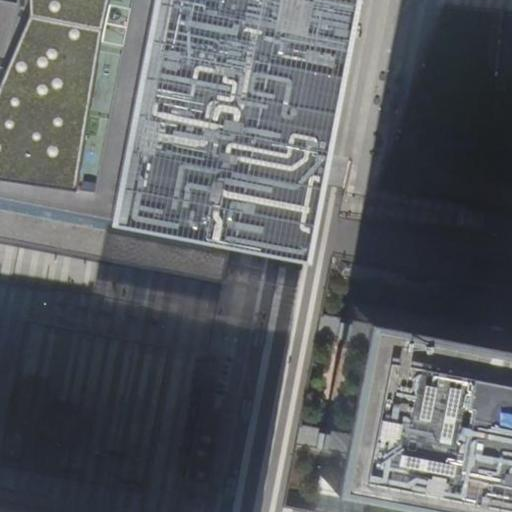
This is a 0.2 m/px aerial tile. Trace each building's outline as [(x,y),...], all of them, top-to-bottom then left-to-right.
[(0,0),(0,239),(224,282),(231,245),(307,260),(321,187),(327,156),(357,0),(0,0)] [(319,455),(315,471),(511,508),(511,333),(352,302),(348,321),(342,347),(324,431),(319,455)] [(213,393),(204,391),(188,467),(210,472),(214,454),(201,452),(213,393)] [(226,395),(213,393),(201,452),(214,454),(226,395)] [(210,472),(188,467),(186,477),(208,482),(210,472)]
